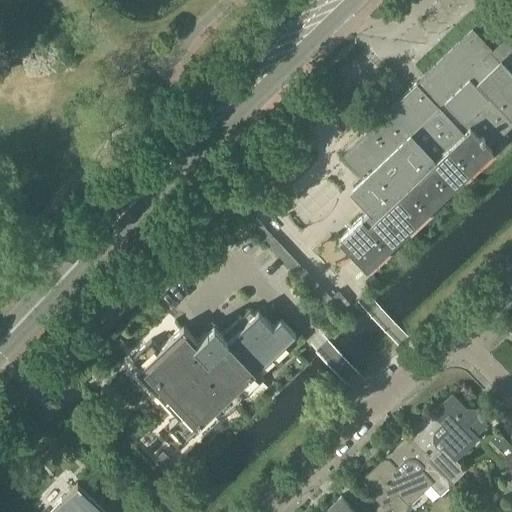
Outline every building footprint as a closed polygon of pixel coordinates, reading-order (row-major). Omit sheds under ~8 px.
[(338,236),(339,238),(365,265),(511,126),(511,71),(500,58),(492,66),(484,57),(491,50),(472,29),(422,76),(421,76),(415,81),(416,82),(341,154),(368,183),(374,177),(386,190),(338,236)] [(248,224),(324,304),(331,297),(305,270),(256,217),(248,224)] [(219,411),(241,390),(245,394),(264,376),(256,367),(269,355),(275,361),(292,345),(258,308),(254,312),(250,307),(223,332),(214,323),(197,339),(183,324),(159,347),(151,338),(132,356),(168,394),(164,397),(179,413),(182,410),(204,433),(223,415),(219,411)] [(119,337),(111,344),(118,352),(125,344),(119,337)] [(241,390),(219,411),(222,410),(226,408),(229,406),(232,403),(234,401),(237,397),(239,394),(241,390)] [(431,409),(406,432),(452,481),(465,469),(453,455),(487,422),(477,411),(474,414),(453,392),(449,392),(449,396),(433,411),(431,409)] [(481,441),(510,472),(496,486),(506,497),(511,491),(511,448),(494,429),(481,441)] [(452,481),(406,432),(384,453),(387,455),(368,472),(363,472),(363,477),(383,498),(371,509),(374,511),(399,511),(396,509),(427,480),(439,493),(452,481)] [(155,462),(162,470),(168,464),(160,456),(155,462)] [(46,511),(108,511),(76,481),(46,511)] [(356,511),(340,495),(331,504),(321,511),(356,511)] [(489,511),(510,511),(511,511),(511,508),(504,499),(489,511)]
